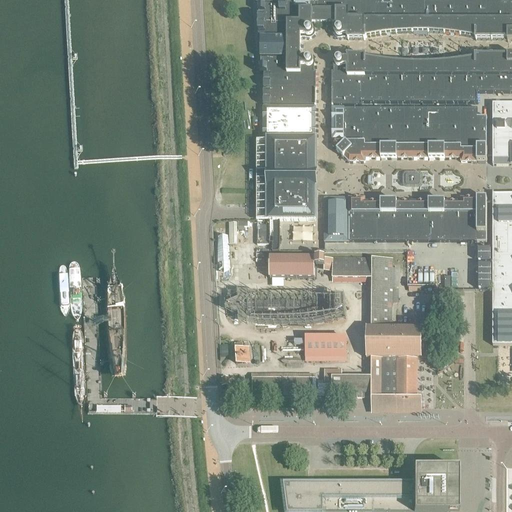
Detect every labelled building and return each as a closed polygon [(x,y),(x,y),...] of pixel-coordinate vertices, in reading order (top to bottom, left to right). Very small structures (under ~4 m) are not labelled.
[(511,0),(256,0),(256,6),(258,6),(258,13),(258,18),(258,32),(258,40),(260,40),(260,59),(260,68),(260,75),(264,75),(264,82),(263,82),(263,90),(264,90),(264,93),(263,93),(263,107),(315,108),(316,92),(316,91),(316,74),(314,74),(314,67),(314,66),(315,66),(315,65),(315,64),(315,63),(314,63),(314,62),(314,61),(313,61),(313,60),(312,60),(312,59),(311,59),(310,59),(310,58),(309,58),(308,58),(307,58),(307,59),(306,59),(300,59),(300,40),(306,40),(307,40),(308,40),(309,40),(310,40),(311,40),(311,39),(312,39),(313,39),(313,38),(314,38),(314,37),(314,36),(315,36),(315,35),(315,34),(315,33),(315,32),(314,32),(314,31),(314,26),(334,26),(333,31),(333,32),(333,33),(333,34),(333,35),(333,36),(333,37),(334,37),(334,38),(335,39),(336,39),(336,40),(337,40),(338,40),(339,40),(340,40),(341,40),(342,40),(347,40),(347,41),(349,41),(363,41),(365,41),(365,39),(366,39),(370,38),(371,38),(375,37),(376,37),(378,37),(379,36),(379,37),(381,37),(381,36),(385,36),(386,36),(386,35),(390,35),(391,35),(395,35),(396,35),(397,35),(397,34),(401,34),(402,34),(406,34),(407,34),(411,34),(413,34),(417,34),(418,34),(418,33),(422,33),(422,34),(423,34),(427,34),(428,34),(429,34),(433,34),(434,34),(438,34),(439,35),(439,34),(443,35),(445,35),(449,35),(450,36),(450,35),(454,36),(455,36),(459,36),(459,37),(461,37),(465,37),(465,38),(465,37),(469,38),(470,38),(474,39),(475,40),(475,41),(477,41),(481,41),(482,41),(486,41),(487,41),(491,41),(491,42),(492,42),(492,41),(496,41),(497,41),(501,41),(502,41),(506,41),(506,42),(507,42),(507,43),(511,43),(511,0)] [(332,74),(332,92),(332,107),(339,107),(361,107),(361,104),(477,104),(477,94),(511,94),(511,56),(507,56),(507,58),(506,58),(502,58),(501,58),(497,58),(496,58),(492,58),(491,58),(487,58),(486,58),(482,58),(481,58),(477,58),(475,58),(475,60),(474,60),(470,61),(469,61),(465,62),(464,62),(461,63),(461,62),(459,63),(455,63),(454,63),(454,64),(450,64),(449,64),(445,64),(443,64),(443,65),(439,65),(438,65),(434,65),(433,65),(429,65),(427,65),(423,66),(423,65),(422,65),(422,66),(418,66),(418,65),(417,65),(417,66),(413,65),(411,65),(407,65),(406,65),(402,65),(401,65),(397,64),(395,64),(391,64),(390,64),(386,63),(385,63),(381,63),(381,62),(379,62),(376,62),(375,61),(375,62),(371,61),(370,61),(367,60),(366,60),(365,60),(365,58),(363,58),(349,58),(349,57),(347,57),(347,59),(342,59),(341,59),(340,59),(340,58),(339,58),(338,58),(338,59),(337,59),(336,59),(336,60),(335,60),(334,61),(334,62),(333,62),(333,63),(333,64),(333,65),(333,66),(333,67),(333,74),(332,74)] [(493,166),(511,166),(511,104),(492,105),(492,122),(493,122),(493,125),(492,125),(492,135),(491,135),(491,136),(492,136),(492,167),(493,167),(493,166)] [(263,109),(263,149),(269,149),(269,215),(269,222),(315,222),(315,214),(315,188),(312,188),(312,174),(315,174),(315,109),(263,109)] [(332,109),(332,147),(337,152),(336,152),(343,159),(343,158),(348,163),(364,163),(364,160),(380,160),(396,160),(428,160),(444,160),(460,160),(460,163),(487,163),(486,118),(477,118),(477,110),(332,109)] [(419,185),(419,178),(419,177),(418,177),(418,176),(407,176),(406,176),(406,177),(405,177),(405,178),(405,185),(405,186),(406,186),(407,186),(418,186),(419,186),(419,185)] [(491,315),(491,316),(492,316),(492,326),(493,326),(493,328),(492,328),(492,331),(492,347),(511,346),(511,194),(493,195),(493,194),(492,194),(492,226),(493,226),(493,235),(492,235),(492,255),(491,255),(491,256),(492,256),(492,315),(491,315)] [(324,243),(428,243),(476,243),(486,243),(486,200),(460,200),(460,203),(444,203),(428,203),(396,203),(380,203),(364,203),(364,200),(338,200),(338,203),(329,203),(329,206),(324,206),(324,243)] [(371,409),(422,410),(422,399),(417,399),(417,360),(422,360),(422,329),(392,329),(392,260),(332,259),(332,260),(324,260),(324,259),(270,259),(270,280),(314,280),(314,267),(324,267),(328,271),(332,271),(332,280),(372,280),(372,329),(366,329),(366,359),(372,360),(372,379),(341,379),(341,371),(324,371),(324,383),(332,383),(331,399),(371,399),(371,409)] [(122,291),(113,272),(106,291),(105,327),(112,382),(114,384),(118,384),(121,382),(126,326),(122,291)] [(346,337),(303,337),(303,360),(346,361),(346,337)] [(234,364),(248,363),(247,347),(241,347),(241,342),(233,343),(234,364)] [(251,384),(251,396),(313,396),(313,384),(251,384)] [(451,511),(458,509),(458,470),(413,470),(413,484),(281,484),(283,496),(285,511),(284,511),(451,511)]
